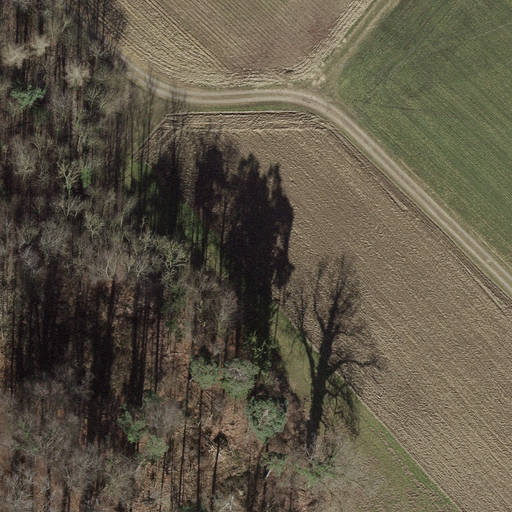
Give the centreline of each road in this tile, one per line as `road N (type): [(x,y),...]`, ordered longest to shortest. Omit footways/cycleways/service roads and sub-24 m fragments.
road 1 (track): [(511,284),(351,126),(313,101),(184,99),(141,80),(48,0)]
road 2 (track): [(313,101),(396,0)]
